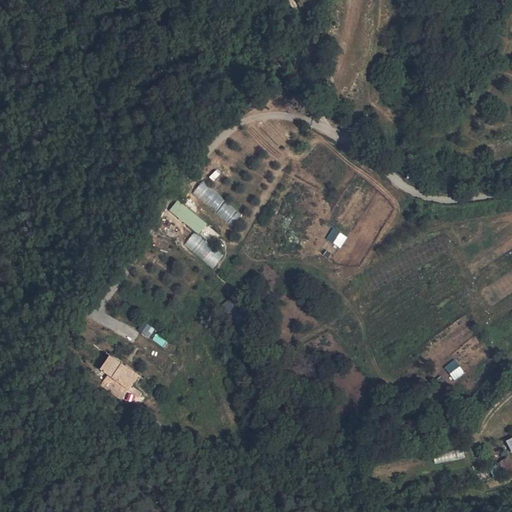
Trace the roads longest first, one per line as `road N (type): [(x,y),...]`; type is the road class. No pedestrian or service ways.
road 1 (unclassified): [(511,195),(433,198),(323,126)]
road 2 (track): [(283,0),(323,126)]
